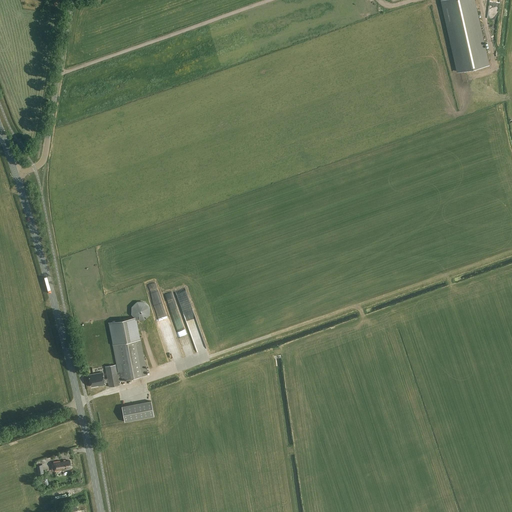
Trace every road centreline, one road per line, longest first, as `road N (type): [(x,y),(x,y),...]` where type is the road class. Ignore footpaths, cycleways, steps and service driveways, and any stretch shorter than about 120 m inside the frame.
road 1 (track): [(176,372),(511,253)]
road 2 (secondary): [(79,402),(15,174)]
road 3 (unclassified): [(15,174),(43,159),(71,0)]
